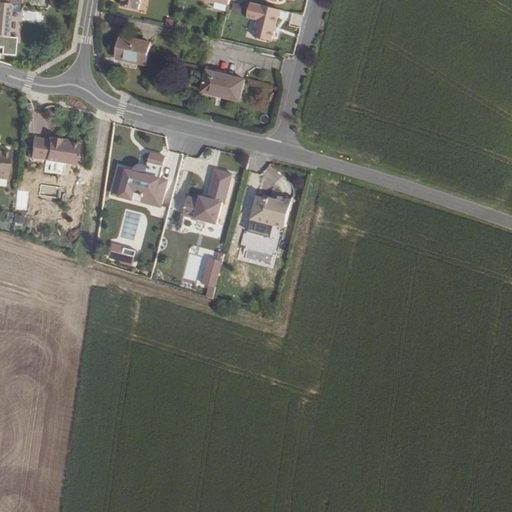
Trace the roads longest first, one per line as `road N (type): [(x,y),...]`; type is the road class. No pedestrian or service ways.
road 1 (tertiary): [(276,151),(511,229)]
road 2 (tertiary): [(78,87),(120,109),(276,151)]
road 3 (residential): [(315,0),(276,151)]
